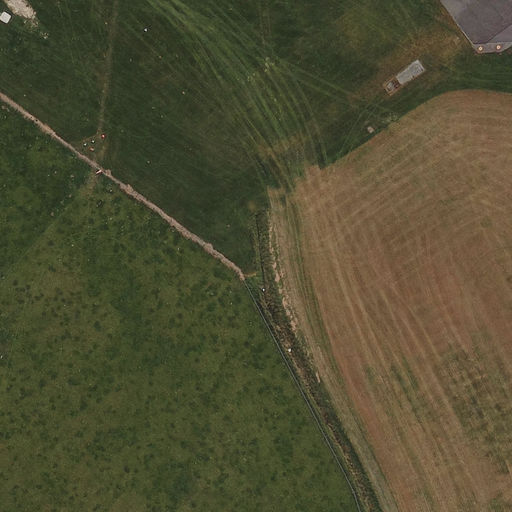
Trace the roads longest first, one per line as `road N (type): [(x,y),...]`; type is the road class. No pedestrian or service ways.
road 1 (track): [(224,56),(327,380),(381,511)]
road 2 (track): [(151,0),(302,124)]
